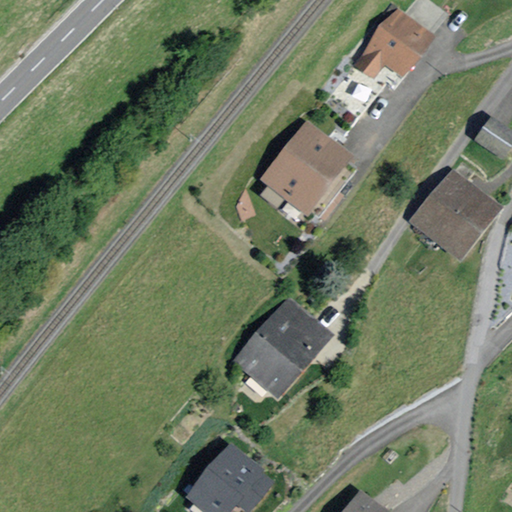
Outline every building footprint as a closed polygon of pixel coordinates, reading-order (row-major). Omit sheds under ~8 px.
[(439,38),(398,8),(355,65),(376,81),(387,66),(407,81),(439,38)] [(511,160),(511,132),(493,120),(476,146),(508,166),(511,160)] [(358,164),(308,126),(263,185),(313,223),(358,164)] [(507,212),(454,172),(412,227),(465,267),(507,212)] [(334,337),(289,299),(235,364),(280,402),(334,337)] [(232,450),(187,504),(197,511),(253,511),(275,486),(232,450)] [(382,511),(356,494),(343,511),(382,511)]
